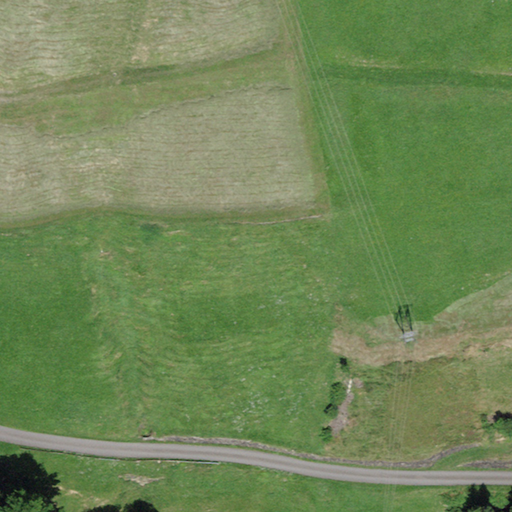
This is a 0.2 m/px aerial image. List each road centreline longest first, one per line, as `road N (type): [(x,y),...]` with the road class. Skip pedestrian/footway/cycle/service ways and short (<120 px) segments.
road 1 (unclassified): [(511,479),(372,476),(0,433)]
road 2 (track): [(0,224),(100,209),(199,218),(345,198)]
road 3 (track): [(0,96),(278,49),(320,67)]
road 4 (track): [(511,80),(320,67)]
